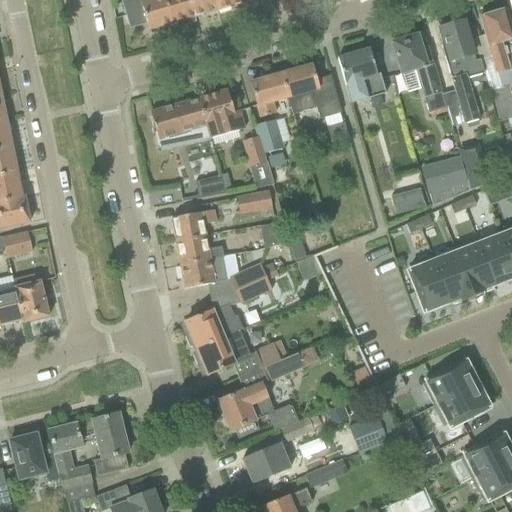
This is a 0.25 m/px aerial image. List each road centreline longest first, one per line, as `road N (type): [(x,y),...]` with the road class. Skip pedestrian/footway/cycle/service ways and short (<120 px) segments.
road 1 (residential): [(82,357),(12,0)]
road 2 (residential): [(101,89),(406,0)]
road 3 (residential): [(147,341),(101,89)]
road 4 (residential): [(220,511),(147,341)]
